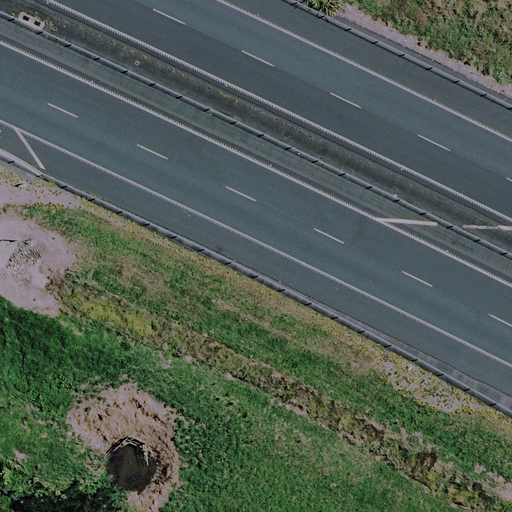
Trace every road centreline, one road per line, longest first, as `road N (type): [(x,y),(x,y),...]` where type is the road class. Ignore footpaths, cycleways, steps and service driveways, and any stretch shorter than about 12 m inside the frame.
road 1 (motorway): [(511,335),(0,76)]
road 2 (motorway): [(166,0),(511,177)]
